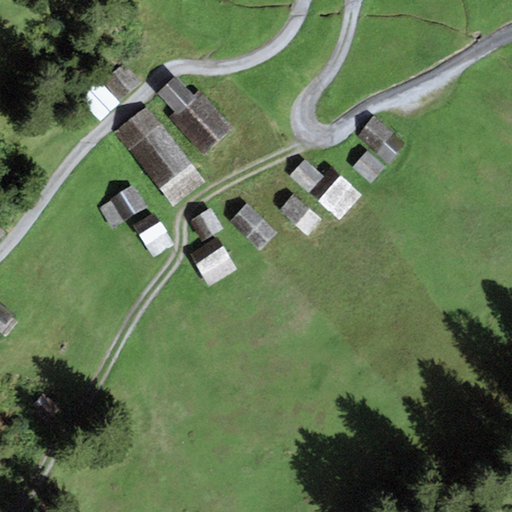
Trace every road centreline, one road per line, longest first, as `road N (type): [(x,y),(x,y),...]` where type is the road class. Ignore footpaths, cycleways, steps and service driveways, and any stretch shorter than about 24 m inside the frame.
road 1 (track): [(11,511),(124,328),(176,261),(183,224),(199,199),(311,135)]
road 2 (track): [(0,248),(102,129),(157,79),(174,69),(241,62),(272,47),(301,0)]
road 3 (track): [(311,135),(339,130),(364,107),(511,32)]
road 4 (track): [(353,0),(333,67),(305,107),(311,135)]
